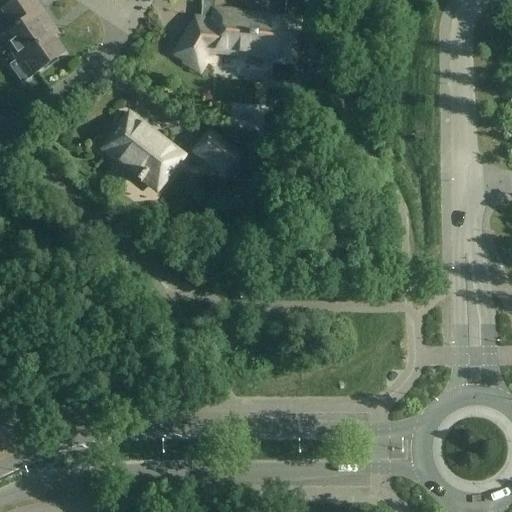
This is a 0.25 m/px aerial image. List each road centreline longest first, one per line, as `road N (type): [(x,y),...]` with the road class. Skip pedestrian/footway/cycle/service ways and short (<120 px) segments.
road 1 (tertiary): [(425,429),(142,429),(81,440),(0,470)]
road 2 (tertiary): [(0,501),(113,474),(424,468)]
road 3 (unclassified): [(465,181),(464,32),(478,0)]
road 4 (unclassified): [(497,400),(482,286),(466,235)]
road 5 (residential): [(127,23),(75,84),(1,132)]
road 6 (unclassified): [(466,235),(457,256),(460,360),(452,400)]
